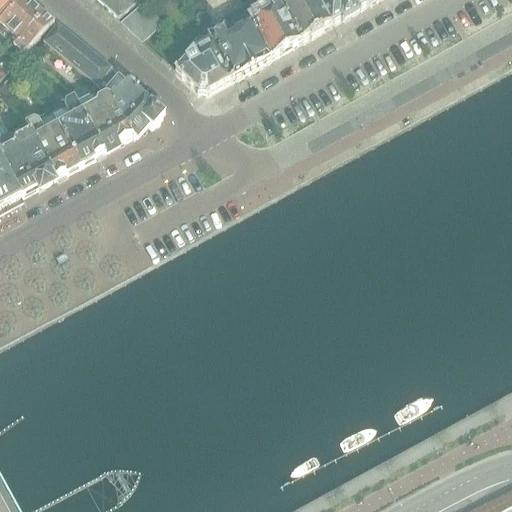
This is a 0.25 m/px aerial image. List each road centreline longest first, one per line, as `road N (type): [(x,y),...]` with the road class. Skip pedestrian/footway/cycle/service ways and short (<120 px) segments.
road 1 (residential): [(203,139),(458,0)]
road 2 (residential): [(0,253),(203,139)]
road 3 (residential): [(203,139),(56,0)]
